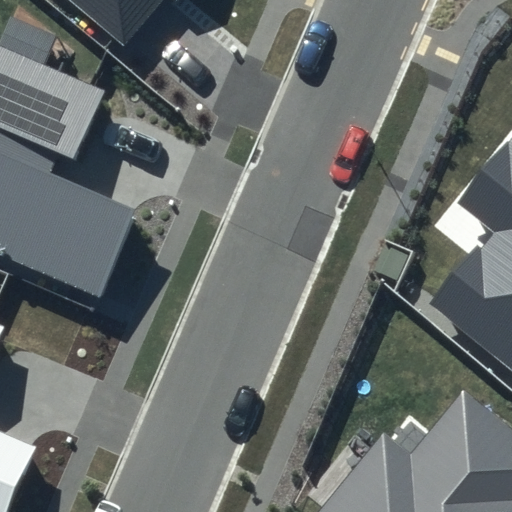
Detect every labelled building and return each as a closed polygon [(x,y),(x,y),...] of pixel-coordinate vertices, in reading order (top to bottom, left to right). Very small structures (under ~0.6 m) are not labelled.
[(68,0),(123,46),(162,0),(174,0),(175,1),(175,0),(68,0)] [(103,90),(0,46),(0,258),(97,300),(136,209),(48,172),(58,150),(74,157),(103,90)] [(511,136),(459,204),(491,229),(430,304),(511,369),(511,136)] [(0,335),(3,327),(0,325),(0,511),(14,511),(42,447),(0,429),(0,335)] [(511,511),(511,427),(464,388),(411,454),(385,433),(320,511),(511,511)]
